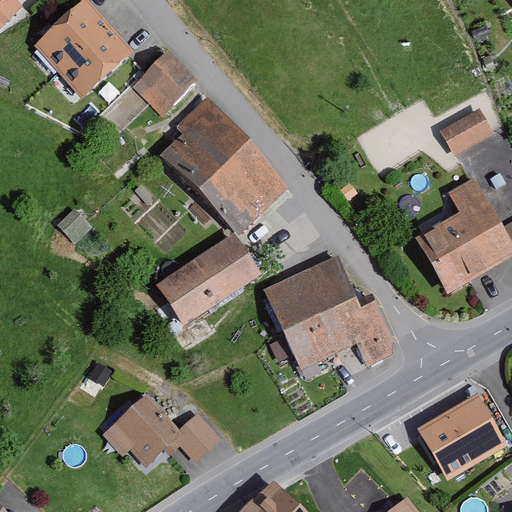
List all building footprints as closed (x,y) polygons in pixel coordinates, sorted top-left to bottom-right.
[(0,0),(0,28),(22,6),(14,0),(0,0)] [(87,1),(36,47),(83,99),(133,53),(87,1)] [(196,83),(168,54),(135,86),(163,115),(196,83)] [(184,133),(161,155),(237,236),(289,188),(208,101),(179,127),(184,133)] [(493,135),(479,109),(440,132),(454,157),(493,135)] [(511,221),(502,227),(475,180),(450,194),(462,215),(417,239),(448,294),(511,258),(511,221)] [(59,226),(75,243),(92,228),(75,210),(59,226)] [(158,286),(185,326),(261,275),(234,236),(158,286)] [(339,256),(265,290),(302,370),(356,344),(368,366),(392,354),(392,342),(376,302),(362,310),(339,256)] [(147,396),(106,434),(126,455),(130,451),(146,468),(165,450),(170,456),(179,447),(174,442),(183,434),(180,431),(147,396)] [(420,433),(445,477),(505,443),(479,398),(420,433)] [(179,447),(196,465),(222,441),(198,414),(180,431),(183,434),(174,442),(179,447)] [(301,511),(276,488),(252,511),(301,511)] [(417,511),(407,499),(399,505),(390,511),(417,511)]
